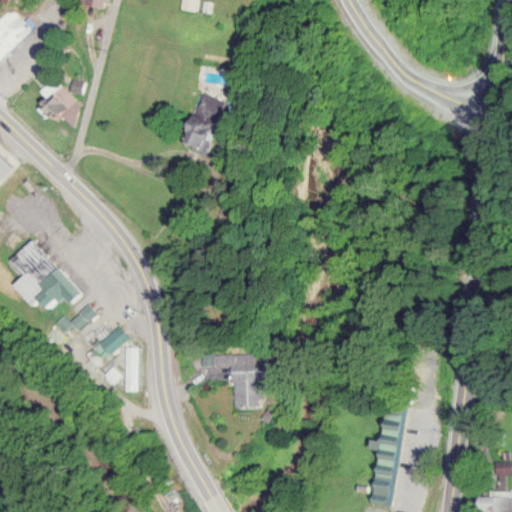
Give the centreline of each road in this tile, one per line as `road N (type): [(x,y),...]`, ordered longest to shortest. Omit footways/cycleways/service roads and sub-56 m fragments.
road 1 (primary): [(226,511),(170,415),(156,308),(128,242),(0,111)]
road 2 (primary): [(446,511),(495,110)]
road 3 (tertiary): [(495,110),(403,64),(352,0)]
road 4 (residential): [(65,172),(113,0)]
